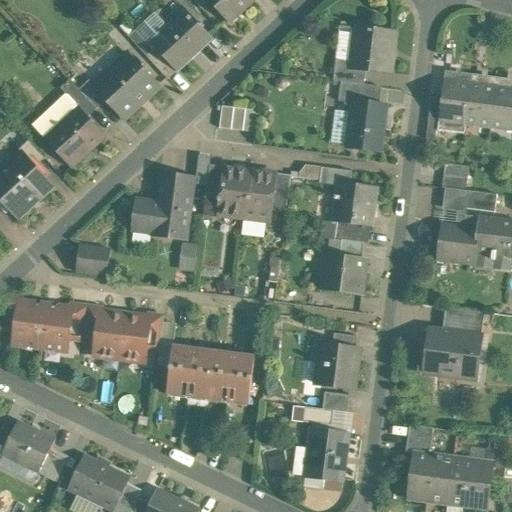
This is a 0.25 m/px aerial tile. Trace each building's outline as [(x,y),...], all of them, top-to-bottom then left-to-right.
[(209,0),(230,22),(254,0),(253,0),(209,0)] [(181,5),(168,17),(173,23),(152,42),(157,48),(175,68),(178,71),(212,39),(181,5)] [(396,32),(355,27),(350,61),(349,68),(366,71),(391,74),(396,32)] [(157,48),(152,42),(139,29),(130,37),(148,56),(157,48)] [(175,68),(157,48),(148,56),(166,76),(175,68)] [(94,84),(94,85),(107,99),(126,119),(160,88),(128,53),(94,84)] [(350,61),(336,59),(334,80),(341,82),(365,84),(366,71),(349,68),(350,61)] [(472,74),(446,71),(440,113),(439,120),(440,121),(439,130),(465,134),(466,124),(472,74)] [(498,78),(472,74),(466,124),(492,127),(498,78)] [(511,79),(498,78),(492,127),(511,129),(511,79)] [(80,89),(70,79),(61,88),(67,94),(78,106),(89,117),(97,108),(80,89)] [(94,84),(90,79),(80,89),(97,108),(107,99),(94,85),(94,84)] [(365,84),(341,82),(338,101),(353,103),(353,102),(377,105),(379,86),(365,84)] [(67,94),(33,126),(73,168),(107,136),(89,117),(78,106),(67,94)] [(377,105),(353,102),(353,103),(347,146),(381,150),(387,107),(377,105)] [(218,128),(253,129),(253,106),(219,105),(218,128)] [(440,113),(430,112),(426,139),(438,140),(439,130),(440,121),(439,120),(440,113)] [(45,158),(29,141),(19,150),(22,152),(23,151),(37,167),(45,158)] [(0,171),(0,197),(1,199),(19,218),(54,186),(37,167),(23,151),(22,152),(0,171)] [(470,167),(446,164),(444,175),(468,178),(470,167)] [(225,167),(210,165),(204,213),(219,215),(225,167)] [(306,165),(301,173),(300,177),(320,179),(322,167),(306,165)] [(251,170),(225,167),(219,215),(244,218),(251,170)] [(320,181),(339,184),(339,182),(350,183),(352,171),(322,167),(320,179),(320,181)] [(276,174),(251,170),(244,218),(270,221),(272,209),(276,174)] [(196,177),(160,172),(156,201),(136,198),(132,232),(152,234),(152,236),(188,241),(196,177)] [(291,176),(276,174),(272,209),(286,211),(291,176)] [(468,178),(444,175),(443,187),(446,188),(467,190),(468,178)] [(350,183),(339,182),(339,184),(337,196),(335,196),(335,199),(337,199),(334,222),(337,222),(367,226),(371,227),(376,187),(350,183)] [(467,190),(446,188),(442,223),(478,228),(479,216),(480,210),(468,209),(470,191),(467,190)] [(498,194),(470,191),(468,209),(480,210),(495,212),(498,194)] [(478,228),(442,223),(437,261),(475,266),(477,254),(492,256),(491,268),(495,268),(495,267),(510,269),(511,258),(511,257),(511,220),(479,216),(478,228)] [(330,238),(335,239),(337,222),(334,222),(323,220),(321,237),(330,238)] [(367,226),(337,222),(335,239),(342,240),(365,243),(367,226)] [(328,255),(340,256),(342,240),(335,239),(330,238),(328,255)] [(365,243),(342,240),(340,256),(362,259),(365,243)] [(199,245),(182,243),(179,270),(196,272),(199,245)] [(111,250),(81,246),(77,273),(107,276),(111,250)] [(328,255),(325,254),(321,289),(362,294),(367,260),(362,259),(340,256),(328,255)] [(23,297),(11,296),(6,299),(3,328),(16,329),(20,301),(22,302),(23,297)] [(22,302),(20,301),(16,329),(14,344),(41,347),(46,305),(22,302)] [(88,306),(71,304),(70,308),(73,308),(69,339),(83,341),(88,306)] [(70,308),(46,305),(41,347),(68,351),(69,339),(73,308),(70,308)] [(103,308),(88,306),(83,341),(96,343),(100,312),(103,312),(103,308)] [(485,314),(446,309),(443,331),(482,336),(485,314)] [(103,312),(100,312),(96,343),(94,354),(120,358),(125,315),(103,312)] [(164,316),(149,314),(148,318),(151,319),(147,350),(159,351),(164,316)] [(148,318),(125,315),(120,358),(145,361),(147,350),(151,319),(148,318)] [(163,322),(159,355),(173,357),(174,346),(177,324),(163,322)] [(443,331),(430,329),(425,373),(476,380),(482,336),(443,331)] [(358,336),(335,334),(333,346),(356,349),(358,336)] [(333,346),(321,344),(318,363),(323,364),(320,384),(355,389),(360,349),(333,346)] [(194,348),(174,346),(173,357),(172,366),(171,366),(167,394),(188,397),(194,348)] [(215,351),(194,348),(188,397),(208,399),(215,351)] [(235,353),(215,351),(208,399),(228,402),(235,353)] [(255,356),(235,353),(228,402),(249,404),(255,356)] [(325,392),(323,409),(334,410),(347,412),(350,395),(325,392)] [(302,422),(332,425),(334,410),(323,409),(304,407),(302,422)] [(347,412),(334,410),(332,425),(331,432),(348,435),(351,413),(347,412)] [(56,439),(18,421),(2,455),(40,473),(56,439)] [(434,428),(410,425),(406,453),(414,454),(414,452),(430,454),(434,428)] [(331,432),(312,430),(306,476),(342,480),(348,435),(331,432)] [(496,437),(494,448),(508,450),(509,438),(496,437)] [(494,448),(493,462),(494,462),(492,477),(504,478),(508,450),(494,448)] [(56,450),(44,475),(57,482),(70,457),(56,450)] [(430,454),(414,452),(414,454),(408,499),(448,505),(454,457),(430,454)] [(114,511),(131,476),(85,454),(68,491),(111,511),(114,511)] [(268,456),(267,472),(278,472),(278,457),(268,456)] [(493,462),(454,457),(448,505),(488,510),(492,477),(494,462),(493,462)] [(132,485),(118,511),(131,511),(139,498),(142,490),(132,485)] [(198,511),(200,509),(158,489),(151,504),(147,511),(198,511)] [(147,511),(151,504),(139,498),(131,511),(147,511)]
